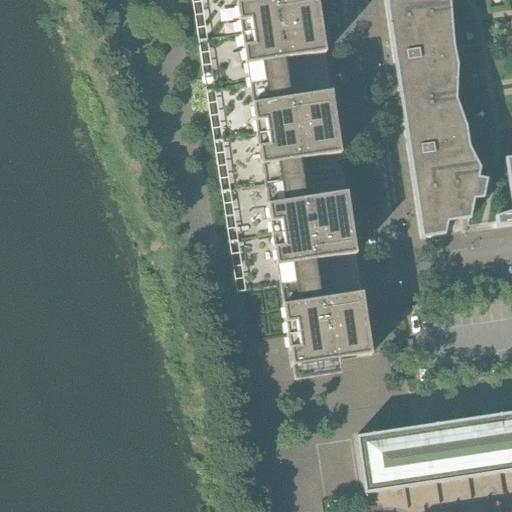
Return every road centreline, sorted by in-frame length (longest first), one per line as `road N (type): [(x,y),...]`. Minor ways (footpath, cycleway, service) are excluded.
road 1 (residential): [(388,259),(348,0)]
road 2 (residential): [(388,259),(400,271),(511,254)]
